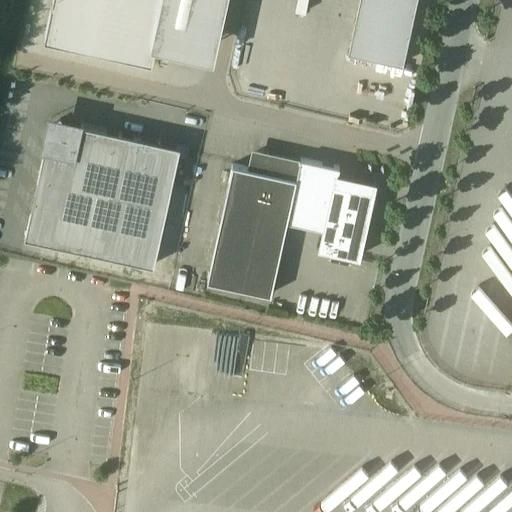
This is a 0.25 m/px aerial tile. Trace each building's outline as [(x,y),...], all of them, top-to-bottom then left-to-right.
[(51,0),(44,37),(151,61),(164,0),(51,0)] [(242,0),(229,70),(241,72),(236,94),(271,100),(290,0),(242,0)] [(402,64),(415,0),(358,0),(347,52),(402,64)] [(46,137),(24,236),(153,265),(180,145),(70,121),(64,126),(60,119),(48,126),(52,133),(46,137)] [(271,294),(287,221),(301,158),(251,147),(246,168),(233,164),(207,280),(271,294)] [(340,167),(301,158),(287,221),(324,229),(319,249),(356,257),(370,195),(335,187),(340,167)] [(161,319),(156,375),(232,383),(236,343),(237,343),(238,327),(161,319)]
